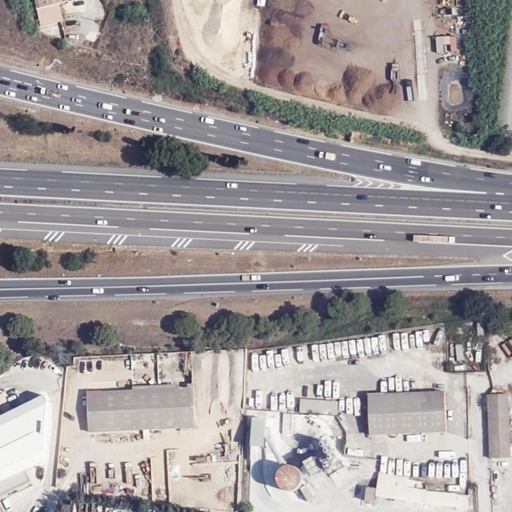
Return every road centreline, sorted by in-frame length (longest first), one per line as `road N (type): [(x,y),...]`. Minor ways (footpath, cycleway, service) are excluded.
road 1 (motorway): [(511,186),(238,137),(0,80)]
road 2 (motorway): [(0,212),(511,237)]
road 3 (motorway): [(511,205),(0,181)]
road 4 (motorway): [(0,294),(248,289),(298,280)]
road 5 (motorway): [(0,284),(298,280)]
road 6 (motorway): [(298,280),(511,274)]
road 7 (residential): [(470,372),(478,511)]
